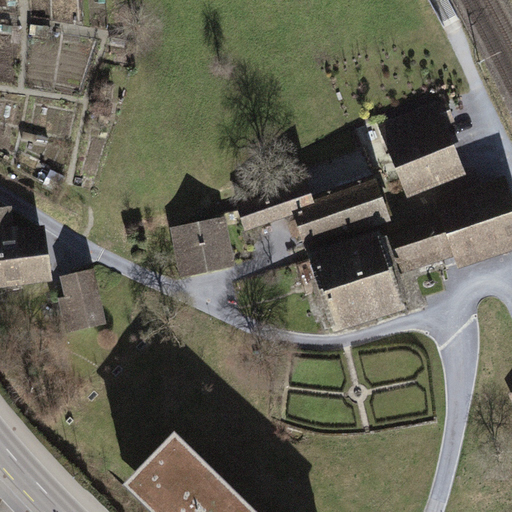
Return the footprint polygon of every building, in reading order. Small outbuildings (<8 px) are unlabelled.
[(450,117),(444,102),(384,128),(412,193),(463,172),(441,121),(450,117)] [(511,255),(511,185),(510,179),(437,202),(441,215),(309,257),(333,333),(408,308),(398,278),(456,260),(460,272),(511,255)] [(392,224),(379,182),(317,202),(320,214),(297,221),(307,251),(392,224)] [(309,185),(239,208),(248,235),(318,213),(309,185)] [(0,285),(62,280),(57,233),(14,237),(12,214),(0,215),(0,285)] [(223,220),(174,228),(182,277),(231,268),(223,220)] [(115,326),(105,274),(66,281),(69,298),(65,299),(71,334),(115,326)]
